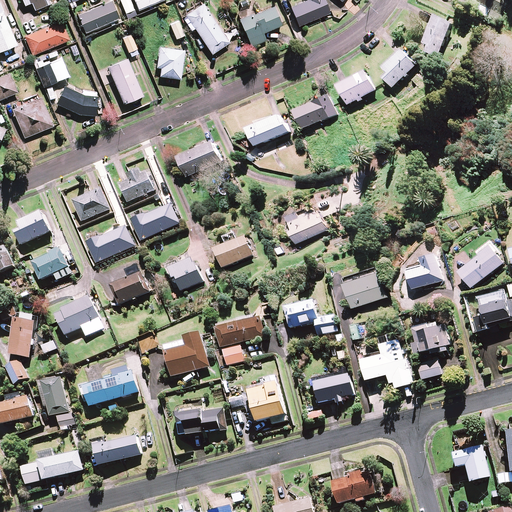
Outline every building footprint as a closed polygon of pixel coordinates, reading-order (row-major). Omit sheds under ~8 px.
[(24,0),(26,3),(33,1),(36,9),(49,3),(47,0),(24,0)] [(120,16),(113,0),(107,0),(78,12),(86,31),(120,16)] [(135,10),(130,0),(120,0),(126,14),(135,10)] [(159,0),(135,0),(140,9),(159,0)] [(330,12),(324,0),(291,0),(289,1),(299,25),(330,12)] [(473,0),(473,1),(477,2),(473,10),(497,22),(502,13),(499,12),(505,0),(473,0)] [(0,1),(0,49),(17,42),(0,1)] [(229,40),(203,1),(186,12),(212,52),(229,40)] [(282,22),(274,3),(241,16),(251,44),(266,38),(263,30),(282,22)] [(456,19),(439,10),(424,41),(429,43),(426,50),(438,56),(456,19)] [(70,37),(62,18),(25,34),(33,53),(70,37)] [(185,35),(180,20),(170,23),(176,38),(185,35)] [(138,48),(132,33),(122,36),(128,52),(138,48)] [(184,48),(160,45),(157,65),(161,66),(160,74),(181,76),(184,48)] [(419,65),(405,47),(385,64),(390,70),(385,74),(394,86),(419,65)] [(70,74),(61,55),(35,66),(44,85),(70,74)] [(143,92),(128,56),(108,64),(124,101),(143,92)] [(350,102),(378,88),(369,67),(340,81),(350,102)] [(0,98),(17,91),(8,71),(1,74),(0,74),(0,98)] [(98,93),(98,87),(82,86),(81,91),(67,82),(58,101),(77,111),(97,112),(98,93)] [(339,113),(331,93),(296,107),(304,127),(339,113)] [(53,123),(41,95),(13,107),(25,135),(53,123)] [(291,131),(284,112),(250,125),(257,143),(291,131)] [(225,161),(215,140),(181,155),(190,176),(225,161)] [(143,174),(141,169),(130,173),(133,178),(121,183),(129,202),(157,191),(149,172),(143,174)] [(111,210),(102,189),(74,200),(83,221),(111,210)] [(306,199),(297,200),(299,209),(308,208),(306,199)] [(332,228),(322,205),(302,213),(300,210),(290,214),(295,227),(292,229),(298,242),(332,228)] [(53,231),(44,210),(21,220),(25,229),(16,232),(21,244),(53,231)] [(255,253),(247,234),(216,248),(224,267),(255,253)] [(506,264),(491,242),(478,251),(481,255),(461,269),(473,286),(506,264)] [(0,271),(16,265),(7,245),(0,247),(0,271)] [(75,273),(64,247),(33,260),(41,279),(55,274),(57,280),(75,273)] [(445,280),(439,250),(424,253),(425,261),(411,264),(415,286),(445,280)] [(205,280),(196,257),(185,261),(184,258),(166,264),(174,288),(180,286),(182,291),(203,283),(205,289),(215,285),(212,277),(205,280)] [(150,290),(141,263),(128,268),(131,276),(113,282),(121,304),(138,298),(137,295),(150,290)] [(388,296),(380,268),(346,278),(355,306),(388,296)] [(24,284),(12,289),(15,295),(27,289),(24,284)] [(511,315),(511,307),(508,290),(482,296),(486,313),(475,316),(478,329),(492,326),(491,321),(511,315)] [(107,327),(93,294),(64,306),(65,308),(58,311),(67,333),(83,326),(87,336),(107,327)] [(319,318),(315,298),(285,305),(290,328),(302,325),(302,323),(314,320),(317,336),(338,331),(335,315),(319,318)] [(439,347),(440,352),(450,349),(449,345),(454,344),(446,310),(414,318),(419,340),(414,341),(417,352),(439,347)] [(37,319),(17,316),(12,352),(32,355),(37,319)] [(266,336),(261,316),(217,326),(222,347),(223,347),(228,365),(246,361),(241,342),(266,336)] [(361,322),(354,323),(356,337),(363,336),(361,322)] [(210,367),(202,330),(187,333),(187,337),(166,342),(174,375),(210,367)] [(405,357),(401,337),(382,342),(384,351),(365,356),(370,376),(389,372),(392,381),(396,380),(397,386),(415,382),(409,356),(405,357)] [(58,347),(55,339),(42,344),(46,352),(58,347)] [(29,376),(20,356),(6,363),(15,382),(29,376)] [(140,392),(135,372),(82,385),(88,405),(140,392)] [(355,396),(350,372),(315,380),(320,401),(337,397),(337,400),(355,396)] [(65,373),(40,379),(47,406),(49,405),(51,414),(74,409),(65,373)] [(290,419),(278,374),(266,378),(267,383),(250,388),(259,419),(271,416),(273,424),(290,419)] [(245,404),(243,394),(230,397),(232,407),(245,404)] [(35,414),(30,395),(0,402),(0,407),(3,421),(35,414)] [(204,408),(177,410),(179,433),(227,428),(225,408),(204,410),(204,408)] [(324,419),(322,409),(308,412),(310,422),(324,419)] [(78,426),(75,411),(59,415),(62,430),(78,426)] [(142,453),(138,435),(107,442),(106,438),(95,441),(101,463),(142,453)] [(492,474),(483,443),(455,451),(459,465),(467,462),(472,480),(492,474)] [(58,454),(56,446),(40,449),(46,477),(84,469),(80,449),(58,454)] [(374,475),(372,470),(363,472),(362,469),(350,472),(351,475),(345,477),(343,470),(332,473),(340,503),(356,499),(357,502),(366,499),(365,496),(378,493),(375,484),(383,482),(380,474),(374,475)] [(511,481),(511,471),(499,473),(499,483),(511,481)] [(314,511),(311,496),(277,504),(278,511),(314,511)] [(246,511),(236,511),(234,501),(212,507),(213,511),(249,511),(246,511)]
